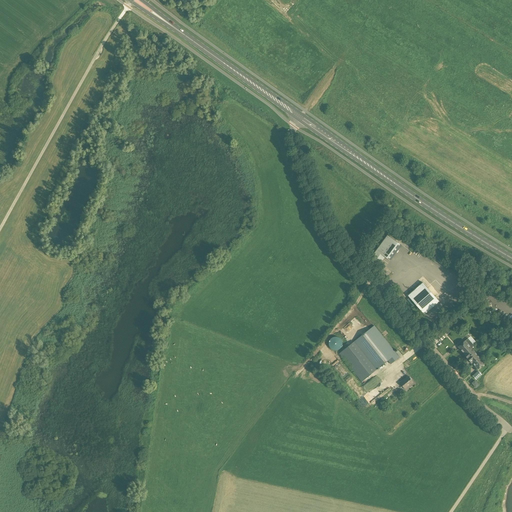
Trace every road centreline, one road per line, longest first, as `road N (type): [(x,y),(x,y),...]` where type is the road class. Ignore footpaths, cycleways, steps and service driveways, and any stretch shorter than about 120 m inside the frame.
road 1 (unclassified): [(450,511),(503,430),(331,237),(293,138),(300,117)]
road 2 (primary): [(511,258),(300,117)]
road 3 (primary): [(300,117),(135,0)]
